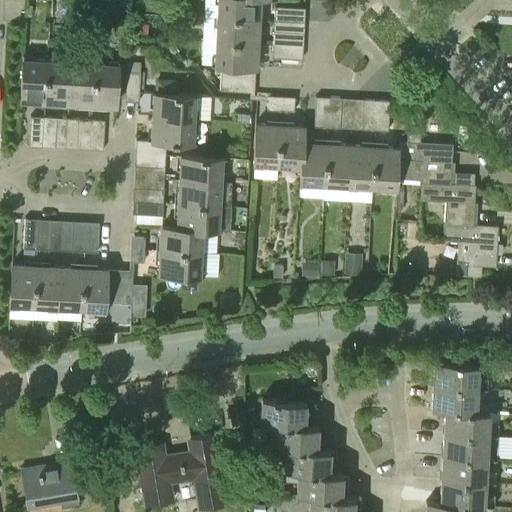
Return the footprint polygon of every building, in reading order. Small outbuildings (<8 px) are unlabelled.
[(144,0),(144,10),(155,10),(155,0),(144,0)] [(213,0),(213,2),(219,2),(218,16),(257,19),(258,0),(213,0)] [(273,19),(303,21),(304,8),(274,7),(273,19)] [(256,42),(257,19),(217,16),(216,40),(256,42)] [(139,35),(147,35),(148,22),(139,22),(139,35)] [(273,31),(272,43),(302,45),(302,33),(273,31)] [(255,66),(256,42),(216,40),(215,64),(220,65),(251,66),(255,66)] [(301,59),(301,45),(272,43),(271,57),(301,59)] [(44,99),(47,58),(22,57),(20,98),(44,99)] [(68,100),(70,60),(47,58),(44,99),(68,100)] [(91,102),(94,61),(70,60),(68,100),(91,102)] [(126,60),(126,70),(140,71),(140,61),(126,60)] [(94,61),(91,102),(116,103),(119,62),(94,61)] [(250,79),(251,66),(220,65),(220,73),(220,78),(250,79)] [(138,102),(140,71),(126,70),(124,101),(138,102)] [(249,92),(250,79),(220,78),(219,90),(249,92)] [(153,116),(198,118),(199,94),(196,94),(155,92),(153,116)] [(423,112),(430,103),(431,103),(422,94),(414,103),(423,112)] [(327,127),(329,97),(314,96),(313,126),(327,127)] [(329,97),(327,127),(339,128),(341,98),(329,97)] [(281,110),(281,100),(266,99),(266,109),(281,110)] [(364,99),(363,129),(375,130),(376,100),(364,99)] [(294,110),(294,101),(281,100),(281,110),(294,110)] [(376,100),(375,130),(387,130),(389,101),(376,100)] [(239,113),(238,120),(250,121),(250,113),(239,113)] [(42,146),(43,117),(30,116),(28,145),(42,146)] [(136,139),(135,151),(165,153),(165,142),(194,143),(195,128),(197,128),(198,118),(153,116),(152,139),(136,139)] [(43,117),(42,146),(53,147),(55,117),(43,117)] [(78,119),(77,148),(89,149),(90,120),(78,119)] [(90,120),(89,149),(102,150),(104,120),(90,120)] [(255,124),(252,168),(263,169),(263,165),(278,166),(280,125),(267,125),(255,124)] [(303,141),(304,127),(280,125),(278,166),(290,167),(290,170),(299,171),(298,187),(299,187),(299,184),(301,156),(303,156),(303,141)] [(397,178),(396,190),(407,191),(407,178),(421,179),(421,181),(450,182),(450,162),(452,143),(420,141),(420,128),(408,128),(407,141),(399,140),(399,146),(398,146),(396,178),(397,178)] [(300,171),(299,184),(324,185),(327,142),(313,141),(303,141),(303,156),(301,156),(300,171)] [(348,189),(350,143),(327,142),(324,185),(336,185),(336,189),(348,189)] [(372,187),(374,145),(350,143),(348,189),(356,190),(356,186),(372,187)] [(396,178),(398,146),(374,145),(372,187),(385,188),(384,192),(396,193),(397,178),(396,178)] [(135,151),(134,165),(164,166),(165,153),(135,151)] [(179,154),(178,179),(222,182),(222,173),(223,157),(223,156),(179,154)] [(231,182),(225,182),(178,179),(177,187),(176,203),(231,206),(231,182)] [(421,181),(420,199),(444,200),(443,222),(473,224),(474,202),(473,202),(475,183),(474,183),(450,182),(421,181)] [(133,186),(132,199),(162,201),(163,188),(133,186)] [(132,199),(131,213),(135,213),(162,214),(162,201),(132,199)] [(177,203),(176,224),(192,224),(192,229),(203,230),(206,230),(217,230),(223,231),(230,231),(231,206),(220,205),(177,203)] [(36,248),(38,219),(25,218),(23,247),(36,248)] [(38,219),(36,248),(48,249),(50,220),(38,219)] [(84,251),(85,222),(73,222),(72,251),(84,251)] [(85,222),(84,251),(96,252),(98,223),(85,222)] [(443,222),(442,240),(457,241),(455,274),(465,274),(466,262),(485,263),(495,264),(496,252),(497,242),(498,225),(473,224),(443,222)] [(160,236),(160,249),(202,252),(203,238),(203,230),(192,229),(192,224),(176,224),(161,223),(161,226),(161,236),(160,236)] [(134,248),(144,249),(144,235),(134,235),(134,248)] [(143,261),(144,249),(134,248),(133,261),(143,261)] [(159,264),(158,273),(201,275),(201,266),(202,252),(160,249),(159,264)] [(361,273),(362,258),(344,257),(343,272),(361,273)] [(318,261),(301,260),(300,274),(317,275),(318,261)] [(466,262),(465,274),(470,275),(476,275),(479,275),(484,275),(485,263),(466,262)] [(283,263),(274,263),(273,275),(282,276),(283,263)] [(334,263),(320,263),(319,273),(334,274),(334,263)] [(11,264),(9,305),(18,306),(33,307),(36,265),(11,264)] [(33,307),(33,318),(56,320),(56,318),(57,311),(57,308),(59,266),(36,265),(33,307)] [(59,266),(57,308),(66,309),(81,310),(83,268),(59,266)] [(83,268),(81,310),(95,310),(94,314),(104,314),(117,315),(117,321),(130,322),(130,315),(131,304),(118,303),(105,302),(107,273),(107,269),(83,268)] [(107,273),(105,302),(118,303),(120,274),(107,273)] [(120,274),(118,303),(131,304),(132,275),(120,274)] [(145,316),(146,304),(131,304),(130,315),(145,316)] [(432,374),(431,384),(476,387),(477,375),(478,363),(477,363),(433,361),(432,374)] [(511,365),(488,365),(488,373),(511,374),(511,365)] [(431,384),(430,407),(475,410),(476,398),(486,399),(487,387),(476,387),(431,384)] [(260,398),(258,421),(271,422),(310,424),(310,413),(304,413),(305,401),(260,398)] [(430,407),(430,408),(443,409),(441,431),(441,432),(487,434),(488,423),(488,411),(486,411),(484,411),(475,410),(430,407)] [(271,422),(270,445),(284,446),(321,448),(321,438),(315,437),(316,425),(310,424),(271,422)] [(441,432),(440,455),(486,457),(495,458),(497,458),(498,435),(487,434),(441,432)] [(140,475),(135,476),(137,486),(142,485),(145,503),(162,500),(159,482),(171,480),(197,476),(202,506),(222,503),(221,492),(239,489),(230,437),(212,440),(211,435),(187,439),(188,450),(165,454),(163,443),(136,448),(140,475)] [(284,446),(282,469),(296,470),(333,472),(334,462),(328,461),(329,449),(321,448),(284,446)] [(440,455),(439,478),(484,481),(485,468),(486,457),(440,455)] [(43,465),(21,469),(27,506),(60,500),(61,507),(79,504),(77,497),(78,497),(71,460),(55,463),(56,466),(44,469),(43,465)] [(296,470),(294,493),(308,494),(346,496),(347,484),(341,484),(342,473),(333,472),(296,470)] [(439,478),(437,501),(469,504),(483,504),(484,492),(484,491),(484,481),(439,478)] [(308,494),(306,511),(357,511),(358,509),(352,509),(353,497),(346,496),(308,494)] [(424,501),(423,511),(468,511),(469,504),(437,501),(424,501)]
